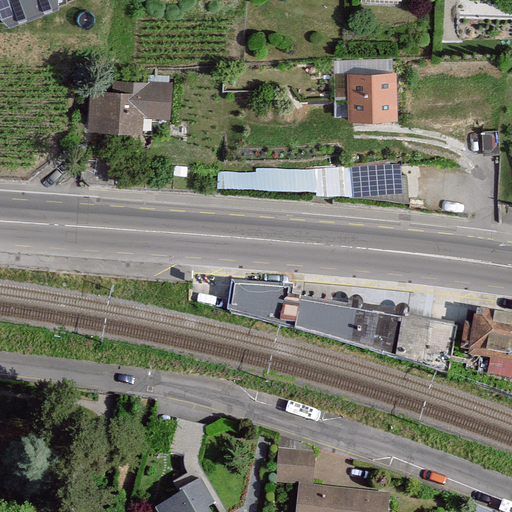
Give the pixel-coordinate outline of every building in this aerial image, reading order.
[(0,0),(0,13),(8,21),(56,6),(56,0),(0,0)] [(392,69),(341,70),(342,115),(393,113),(392,69)] [(87,88),(85,127),(139,129),(140,110),(167,111),(169,79),(110,76),(110,89),(87,88)] [(284,318),(288,287),(233,281),(230,312),(284,318)] [(443,372),(452,325),(299,298),(293,326),(443,372)] [(511,381),(511,318),(469,309),(456,369),(511,381)] [(206,429),(177,422),(170,449),(199,457),(206,429)] [(312,452),(273,448),(270,476),(308,480),(312,452)] [(150,511),(226,511),(198,472),(148,508),(150,511)] [(380,511),(381,491),(297,485),(295,511),(380,511)]
